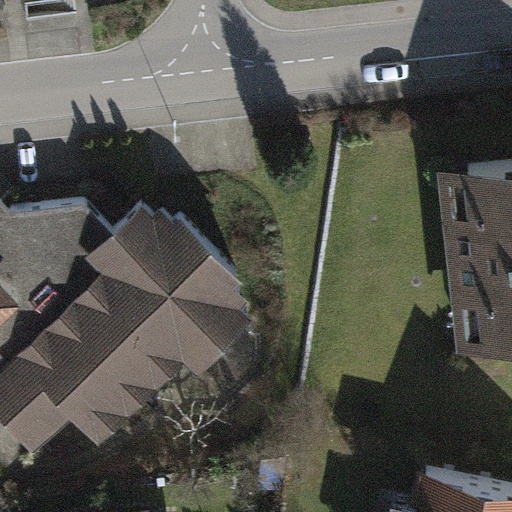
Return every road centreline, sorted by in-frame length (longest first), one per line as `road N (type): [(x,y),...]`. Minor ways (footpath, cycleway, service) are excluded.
road 1 (residential): [(511,32),(211,62)]
road 2 (residential): [(211,62),(0,88)]
